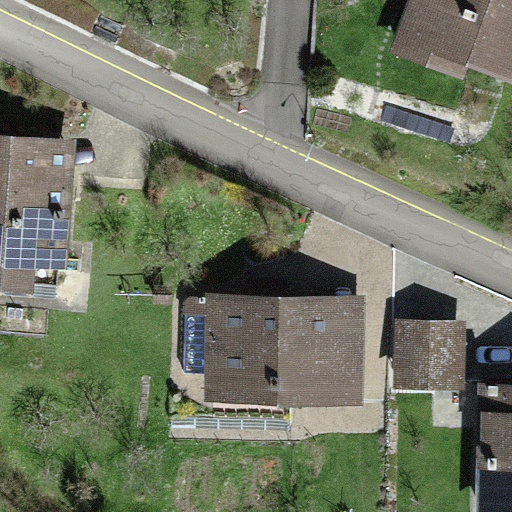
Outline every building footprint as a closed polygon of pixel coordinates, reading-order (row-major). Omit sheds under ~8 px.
[(511,0),(408,0),(393,45),(461,69),(468,49),(511,64),(511,0)] [(68,135),(0,132),(0,243),(64,246),(68,135)] [(358,300),(204,295),(202,382),(356,386),(358,300)] [(464,324),(390,321),(388,378),(462,381),(464,324)] [(511,511),(511,388),(483,387),(478,511),(511,511)]
